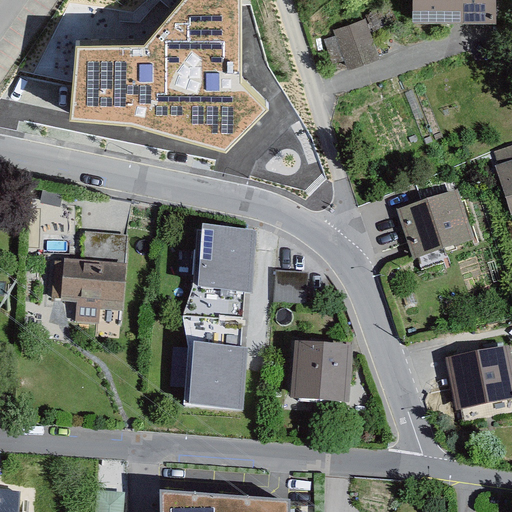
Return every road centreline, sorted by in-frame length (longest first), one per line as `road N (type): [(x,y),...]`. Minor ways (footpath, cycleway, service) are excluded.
road 1 (residential): [(427,472),(365,294),(350,264),(314,232),(229,199),(0,151)]
road 2 (residential): [(427,472),(0,439)]
